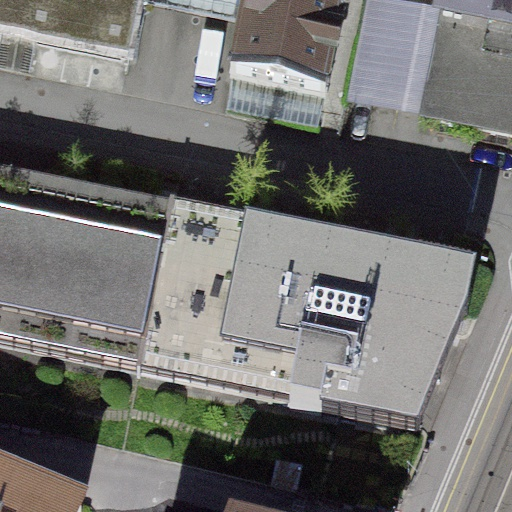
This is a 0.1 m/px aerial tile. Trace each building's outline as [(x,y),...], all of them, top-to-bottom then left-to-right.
[(0,0),(0,33),(19,37),(26,0),(0,0)] [(26,0),(19,37),(128,59),(140,0),(243,20),(246,3),(249,3),(249,0),(26,0)] [(246,3),(243,20),(231,80),(325,99),(344,0),(249,0),(249,3),(246,3)] [(511,0),(445,0),(443,9),(437,40),(422,119),(511,136),(511,0)] [(0,347),(137,375),(170,212),(10,180),(0,177),(0,347)] [(324,242),(170,212),(137,375),(290,406),(289,410),(416,436),(448,358),(465,317),(473,277),(323,247),(324,242)] [(0,511),(69,511),(0,483),(0,511)]
